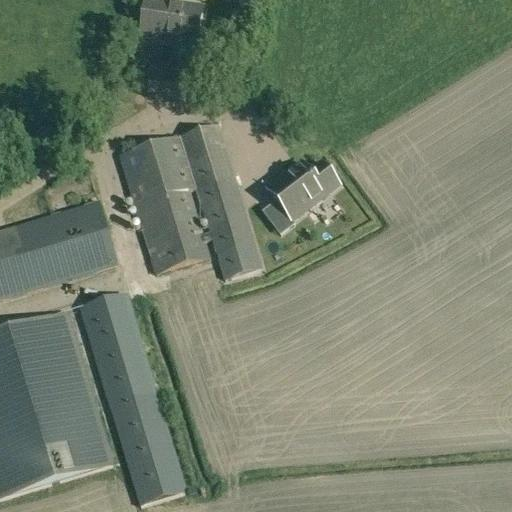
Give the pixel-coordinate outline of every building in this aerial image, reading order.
[(198,46),(203,8),(145,0),(141,38),(198,46)] [(216,129),(183,139),(225,283),(262,272),(227,159),(225,160),(216,129)] [(183,139),(120,158),(157,278),(210,262),(205,245),(213,242),(183,139)] [(339,186),(323,166),(310,175),(303,166),(268,193),(291,223),(339,186)] [(0,302),(118,268),(100,203),(0,231),(0,302)] [(126,298),(81,311),(118,434),(164,420),(153,385),(126,298)] [(68,316),(0,336),(0,504),(114,469),(68,316)]
